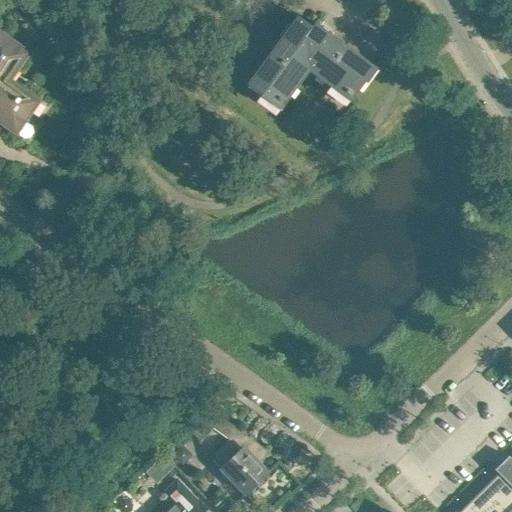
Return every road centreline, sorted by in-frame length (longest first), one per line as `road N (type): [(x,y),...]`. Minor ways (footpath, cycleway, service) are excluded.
road 1 (residential): [(0,208),(355,465)]
road 2 (residential): [(355,465),(511,314)]
road 3 (tertiary): [(511,110),(440,0)]
